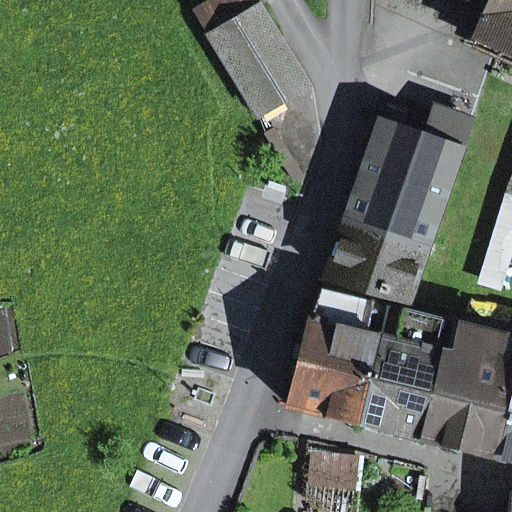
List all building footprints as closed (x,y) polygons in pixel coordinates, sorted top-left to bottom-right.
[(217,0),(197,12),(213,39),(261,11),(254,0),(217,0)] [(511,0),(481,0),(492,5),(484,23),(511,35),(511,0)] [(257,113),(305,84),(261,11),(213,39),(257,113)] [(511,51),(511,35),(484,23),(479,37),(511,51)] [(378,130),(347,222),(424,249),(467,125),(439,115),(427,148),(378,130)] [(347,222),(328,279),(406,302),(424,249),(347,222)] [(321,293),(304,348),(301,361),(289,407),(360,424),(389,310),(321,293)] [(389,310),(360,424),(423,439),(451,326),(389,310)] [(511,340),(451,326),(423,439),(493,457),(511,377),(511,370),(506,370),(511,347),(511,340)] [(301,361),(304,348),(297,347),(294,360),(301,361)] [(511,377),(493,457),(511,461),(511,377)]
